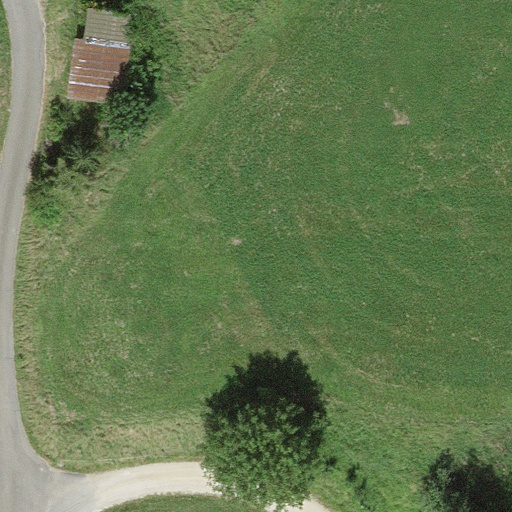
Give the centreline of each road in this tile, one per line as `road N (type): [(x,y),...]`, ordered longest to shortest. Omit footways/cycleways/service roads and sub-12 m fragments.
road 1 (track): [(31,511),(105,477),(216,484),(290,511)]
road 2 (track): [(0,266),(20,91),(10,0)]
